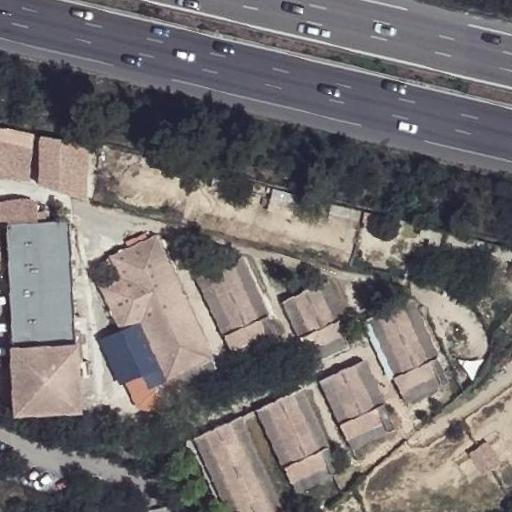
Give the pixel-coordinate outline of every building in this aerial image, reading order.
[(84,189),(85,132),(34,131),(32,188),(84,189)] [(73,223),(10,226),(16,368),(16,385),(18,417),(81,414),(79,366),(77,321),(76,306),(73,223)] [(142,245),(145,251),(161,243),(158,238),(142,245)] [(123,279),(104,288),(125,334),(144,375),(149,373),(158,369),(164,383),(180,376),(215,360),(161,243),(145,251),(142,245),(114,259),(123,279)] [(244,259),(235,263),(262,321),(271,318),(244,259)] [(235,263),(209,275),(236,333),(227,337),(234,352),(271,335),(275,344),(281,341),(271,318),(262,321),(235,263)] [(209,275),(201,278),(227,337),(236,333),(209,275)] [(330,283),(322,287),(339,324),(347,320),(330,283)] [(322,287),(296,298),(313,336),(305,340),(311,353),(347,337),(351,346),(357,343),(347,320),(339,324),(322,287)] [(296,298),(288,302),(305,340),(313,336),(296,298)] [(413,301),(405,305),(431,363),(440,360),(413,301)] [(85,305),(76,306),(77,321),(85,321),(85,305)] [(405,305),(379,317),(406,375),(397,379),(404,394),(440,377),(445,386),(451,383),(440,360),(431,363),(405,305)] [(379,317),(371,320),(397,379),(406,375),(379,317)] [(144,375),(125,334),(109,341),(128,382),(144,375)] [(271,335),(234,352),(238,361),(275,344),(271,335)] [(347,337),(311,353),(315,363),(351,346),(347,337)] [(215,360),(180,376),(185,388),(220,372),(215,360)] [(366,362),(357,366),(378,411),(386,407),(366,362)] [(357,366),(332,378),(352,422),(344,426),(350,440),(386,423),(390,433),(397,430),(386,407),(378,411),(357,366)] [(158,369),(149,373),(156,387),(164,383),(158,369)] [(440,377),(404,394),(408,402),(445,386),(440,377)] [(332,378),(324,381),(344,426),(352,422),(332,378)] [(304,391),(296,394),(322,454),(331,449),(304,391)] [(322,454),(296,394),(270,406),(296,465),(288,469),(294,483),(331,467),(335,476),(341,473),(331,449),(322,454)] [(270,406),(261,410),(288,469),(296,465),(270,406)] [(283,511),(242,419),(232,423),(271,511),(283,511)] [(271,511),(232,423),(208,434),(243,511),(271,511)] [(386,423),(350,440),(355,449),(390,433),(386,423)] [(243,511),(208,434),(198,438),(231,511),(243,511)] [(331,467),(294,483),(298,493),(335,476),(331,467)]
